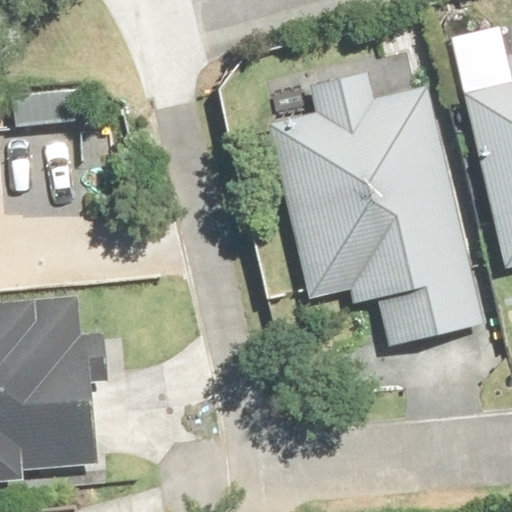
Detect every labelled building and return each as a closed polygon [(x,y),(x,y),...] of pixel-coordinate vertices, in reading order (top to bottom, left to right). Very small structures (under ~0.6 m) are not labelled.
[(511,0),(469,0),(476,38),(511,31),(511,0)] [(511,59),(509,60),(511,73),(511,81),(476,89),(511,264),(511,59)] [(485,324),(428,86),(377,99),(371,75),(314,89),(320,113),(274,123),(317,298),(354,289),(358,306),(382,300),(393,347),(485,324)] [(7,88),(7,130),(94,131),(95,89),(7,88)] [(0,481),(28,481),(27,467),(101,465),(97,342),(73,343),(72,308),(0,310),(0,481)]
